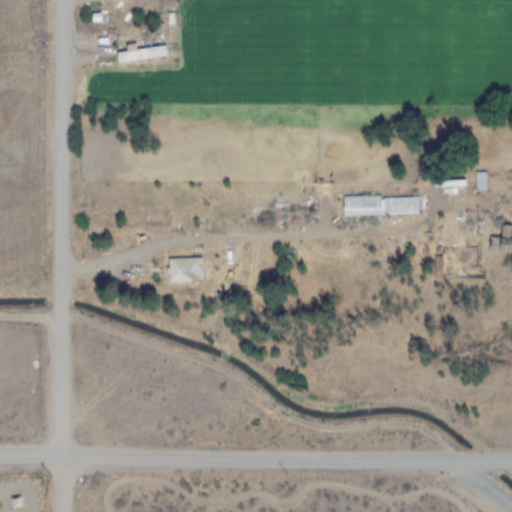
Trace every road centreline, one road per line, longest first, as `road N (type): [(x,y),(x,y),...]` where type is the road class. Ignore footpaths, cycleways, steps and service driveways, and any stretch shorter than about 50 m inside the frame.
road 1 (residential): [(60,511),(59,0)]
road 2 (residential): [(511,461),(61,456)]
road 3 (track): [(108,511),(102,488),(119,476),(161,478),(216,498),(247,488),(275,499),(306,480),(394,492),(425,485),(462,507)]
